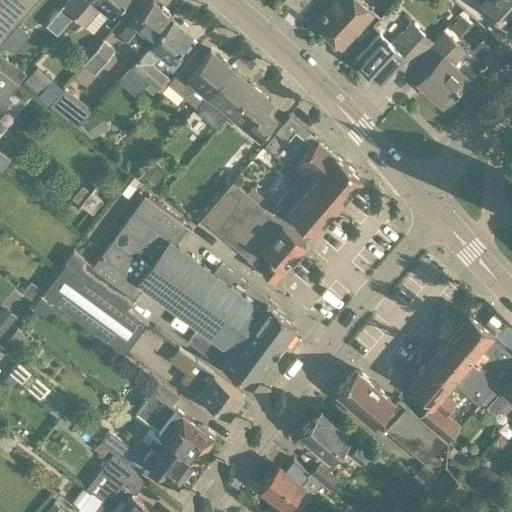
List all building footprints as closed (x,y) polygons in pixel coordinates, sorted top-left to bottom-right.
[(0,0),(0,43),(36,0),(0,0)] [(67,0),(62,7),(74,16),(87,0),(67,0)] [(87,0),(74,16),(69,22),(77,29),(82,23),(85,26),(101,7),(109,13),(120,0),(87,0)] [(146,46),(171,16),(169,14),(171,13),(163,6),(161,7),(153,0),(151,0),(140,13),(138,12),(120,33),(132,43),(137,38),(146,46)] [(341,44),(373,10),(361,0),(333,0),(315,19),(341,44)] [(511,0),(478,0),(479,0),(478,1),(506,25),(511,18),(511,0)] [(144,86),(152,93),(155,90),(159,92),(172,77),(162,68),(191,33),(188,31),(189,27),(184,22),(180,24),(171,16),(146,46),(117,80),(121,84),(132,71),(147,83),(144,86)] [(462,16),(450,29),(462,40),(474,28),(462,16)] [(395,62),(406,70),(434,41),(412,21),(393,42),(381,30),(355,58),(379,79),(395,62)] [(434,41),(406,70),(416,79),(442,103),(467,76),(454,64),(466,51),(444,30),(434,41)] [(103,40),(84,63),(94,73),(114,49),(103,40)] [(172,77),(159,92),(160,93),(167,83),(196,107),(207,94),(207,95),(231,66),(210,49),(204,57),(195,50),(172,77)] [(24,74),(0,54),(0,69),(18,83),(24,74)] [(205,120),(215,129),(252,84),(231,66),(207,95),(219,104),(205,120)] [(48,105),(62,89),(36,67),(23,83),(38,96),(48,105)] [(0,105),(18,83),(0,69),(0,105)] [(271,100),(252,84),(215,129),(216,129),(229,113),(242,124),(237,131),(243,136),(242,136),(247,141),(253,133),(259,138),(276,118),(264,108),(271,100)] [(50,105),(77,128),(83,121),(92,109),(65,87),(50,105)] [(289,116),(276,132),(287,141),(299,125),(289,116)] [(340,158),(318,140),(295,166),(303,173),(308,168),(315,175),(307,184),(307,185),(313,190),(340,158)] [(12,160),(0,150),(0,169),(3,172),(12,160)] [(340,158),(313,190),(335,208),(362,177),(340,158)] [(307,185),(307,184),(291,171),(283,180),(290,186),(277,202),(280,204),(272,214),(304,241),(312,232),(313,233),(335,208),(313,190),(307,185)] [(201,217),(274,280),(306,242),(304,241),(272,214),(233,180),(201,217)] [(92,213),(102,200),(90,191),(80,204),(92,213)] [(89,265),(70,252),(63,262),(82,277),(89,268),(131,299),(140,287),(194,327),(184,340),(246,386),(291,325),(264,303),(267,299),(216,262),(209,272),(170,244),(183,227),(155,207),(141,195),(89,265)] [(146,327),(83,280),(64,266),(41,298),(123,358),(146,327)] [(468,311),(447,336),(499,379),(511,362),(511,353),(489,335),(492,332),(468,311)] [(447,336),(426,361),(452,382),(479,404),(481,401),(495,384),(499,379),(447,336)] [(181,381),(199,394),(229,415),(244,395),(181,348),(170,362),(187,373),(181,381)] [(396,397),(395,398),(446,442),(447,441),(459,428),(444,415),(455,401),(444,391),(452,382),(426,361),(409,382),(429,398),(425,402),(430,406),(420,418),(396,397)] [(447,442),(447,441),(446,442),(395,398),(394,400),(356,367),(335,390),(384,433),(387,429),(424,462),(413,475),(454,511),(464,511),(471,505),(460,495),(468,485),(445,465),(447,442)] [(501,408),(511,416),(511,415),(511,376),(502,388),(495,384),(481,401),(496,414),(501,408)] [(134,413),(167,437),(168,437),(196,458),(199,454),(201,454),(215,435),(202,425),(201,426),(172,404),(179,394),(159,380),(134,413)] [(299,432),(329,459),(340,446),(360,463),(370,452),(319,409),(299,432)] [(113,452),(120,457),(121,458),(129,446),(108,431),(100,442),(113,452)] [(140,438),(131,451),(163,475),(165,473),(177,483),(185,472),(185,473),(188,471),(192,471),(195,469),(196,463),(194,461),(196,458),(168,437),(167,437),(157,451),(140,438)] [(117,460),(120,457),(113,452),(86,487),(102,500),(102,501),(116,511),(153,511),(154,511),(133,494),(144,480),(117,460)] [(262,488),(288,507),(295,511),(299,511),(320,483),(293,458),(285,470),(278,466),(262,488)] [(328,488),(337,477),(319,462),(310,472),(328,488)] [(54,501),(45,511),(61,511),(64,509),(54,501)] [(116,511),(102,501),(93,511),(116,511)]
